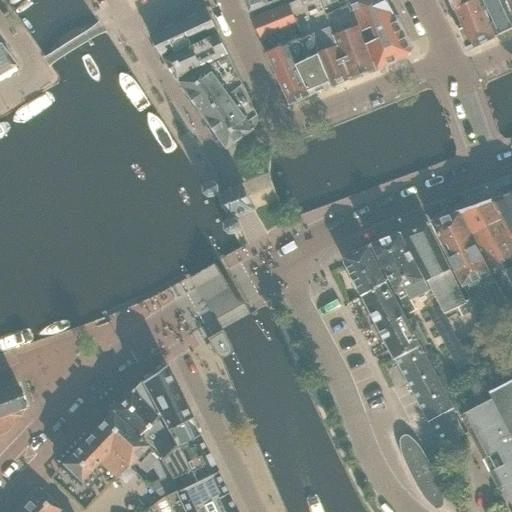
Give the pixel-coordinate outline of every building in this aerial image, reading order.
[(245,0),(250,12),(268,4),(280,0),(245,0)] [(298,0),(290,4),(295,17),(318,8),(314,0),(298,0)] [(352,78),(377,68),(369,50),(363,31),(358,20),(350,23),(342,1),(324,7),(320,0),(314,0),(318,8),(295,17),(297,26),(302,37),(303,38),(311,35),(318,52),(332,86),(351,78),(352,78)] [(387,0),(320,0),(324,7),(342,1),(350,23),(358,20),(363,31),(369,50),(377,68),(409,56),(412,49),(395,16),(387,0)] [(450,0),(456,11),(476,0),(450,0)] [(468,50),(497,36),(482,0),(476,0),(456,11),(451,14),(468,50)] [(482,0),(497,36),(511,29),(511,17),(504,0),(482,0)] [(297,26),(295,17),(290,4),(272,11),(253,19),(262,40),(297,26)] [(193,44),(217,32),(218,32),(207,8),(150,36),(163,58),(185,48),(193,44)] [(206,66),(228,56),(217,32),(193,44),(206,66)] [(311,95),(332,86),(318,52),(311,35),(303,38),(310,57),(297,64),(311,95)] [(310,57),(303,38),(302,37),(267,53),(290,104),(311,95),(297,64),(310,57)] [(199,69),(206,66),(193,44),(185,48),(163,58),(178,80),(199,69)] [(0,74),(14,65),(0,45),(0,74)] [(203,115),(243,86),(229,56),(228,56),(206,66),(199,69),(178,80),(203,115)] [(243,86),(203,115),(226,148),(253,129),(255,127),(256,126),(256,125),(257,122),(257,120),(257,118),(257,116),(257,115),(243,86)] [(237,218),(234,218),(245,213),(255,210),(244,182),(234,186),(220,191),(220,185),(215,181),(207,181),(204,186),(203,187),(204,194),(210,198),(216,197),(218,195),(229,218),(224,223),(225,230),(230,235),(238,234),(241,230),(242,228),(241,222),(237,218)] [(511,193),(493,201),(511,237),(511,193)] [(460,212),(495,281),(503,278),(497,265),(506,261),(510,269),(508,269),(506,274),(511,285),(511,237),(493,201),(460,212)] [(511,326),(511,312),(495,281),(460,212),(431,223),(463,288),(481,280),(503,319),(499,321),(504,331),(511,326)] [(401,233),(427,281),(444,314),(465,304),(450,270),(428,224),(401,233)] [(425,282),(427,281),(401,233),(373,245),(397,294),(398,294),(408,314),(416,310),(411,301),(430,291),(425,282)] [(361,294),(387,282),(368,247),(348,255),(346,256),(345,257),(345,258),(344,259),(344,260),(344,261),(345,261),(345,264),(361,294)] [(420,346),(407,320),(387,282),(361,294),(395,359),(396,359),(420,346)] [(227,344),(220,332),(207,339),(214,352),(215,353),(217,355),(219,356),(221,356),(223,356),(225,355),(227,353),(228,351),(229,350),(228,348),(228,346),(228,345),(227,344)] [(445,395),(421,348),(420,346),(396,359),(424,411),(439,403),(437,399),(445,395)] [(164,364),(138,382),(148,400),(158,418),(164,427),(167,432),(173,444),(159,458),(170,476),(184,470),(191,484),(216,472),(164,364)] [(503,486),(511,503),(511,380),(490,392),(494,398),(460,416),(498,489),(503,486)] [(138,382),(110,413),(134,435),(158,458),(159,458),(173,444),(167,432),(164,427),(158,418),(148,400),(138,382)] [(0,434),(4,432),(19,415),(17,410),(25,407),(17,384),(0,390),(0,434)] [(439,403),(424,411),(429,422),(429,421),(442,446),(465,434),(452,410),(453,409),(445,395),(437,399),(439,403)] [(86,438),(62,464),(81,480),(97,462),(117,480),(146,447),(134,435),(110,413),(86,438)] [(425,459),(419,450),(407,438),(407,437),(407,438),(402,440),(402,441),(402,448),(404,455),(408,464),(413,474),(419,485),(425,496),(430,502),(435,506),(436,506),(441,504),(442,503),(440,494),(437,484),(431,471),(425,459)] [(217,473),(166,497),(172,511),(185,511),(226,492),(217,473)] [(63,511),(38,489),(17,511),(63,511)] [(235,511),(226,492),(185,511),(235,511)]
